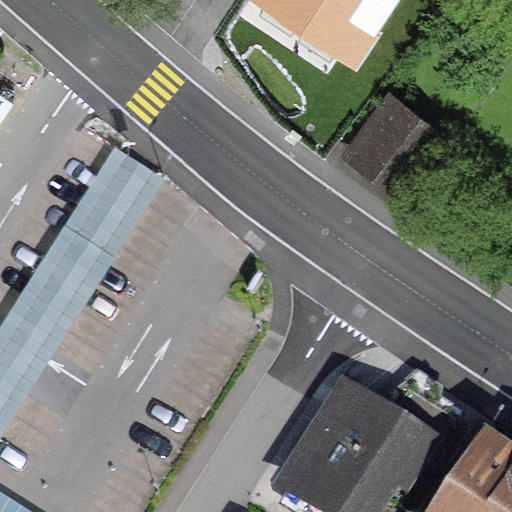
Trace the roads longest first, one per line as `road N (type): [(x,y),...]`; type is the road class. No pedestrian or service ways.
road 1 (secondary): [(378,267),(213,143),(46,0)]
road 2 (residential): [(378,267),(209,511)]
road 3 (secondary): [(511,355),(378,267)]
